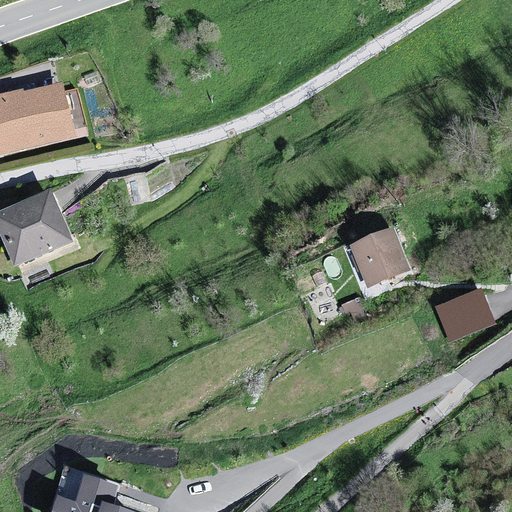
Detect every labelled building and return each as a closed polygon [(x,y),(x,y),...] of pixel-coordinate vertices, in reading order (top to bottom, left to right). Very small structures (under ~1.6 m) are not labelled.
[(63,88),(0,103),(0,160),(76,142),(63,88)] [(52,198),(0,220),(0,231),(17,270),(73,246),(52,198)] [(394,235),(353,253),(371,295),(412,277),(394,235)] [(480,295),(439,317),(456,350),(497,329),(480,295)] [(120,511),(125,499),(92,488),(84,511),(69,511),(65,511),(64,511),(120,511)]
